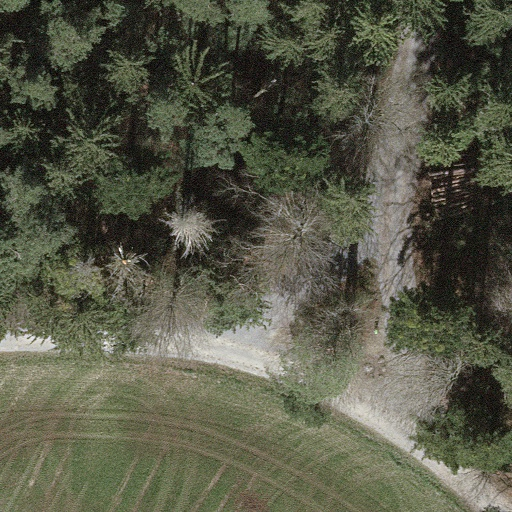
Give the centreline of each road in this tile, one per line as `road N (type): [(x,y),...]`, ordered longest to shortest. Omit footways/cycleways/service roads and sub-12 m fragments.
road 1 (track): [(502,511),(414,436),(326,387),(223,349),(0,337)]
road 2 (track): [(414,436),(402,207),(425,0)]
road 3 (track): [(402,207),(318,289),(223,349)]
